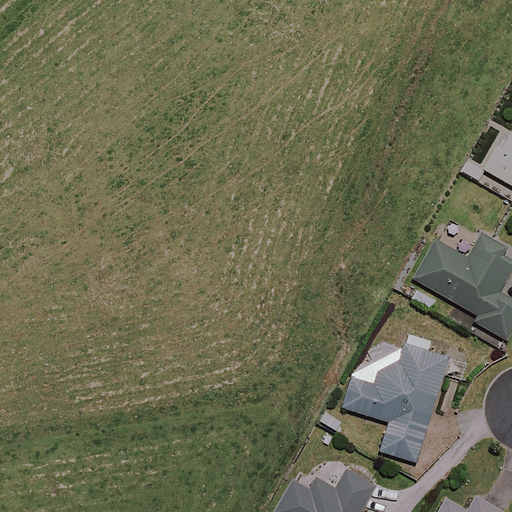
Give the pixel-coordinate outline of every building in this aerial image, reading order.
[(511,130),(487,176),(511,189),(511,130)] [(464,261),(432,244),(411,283),(475,318),(471,325),(505,343),(511,330),(511,303),(509,302),(496,295),(510,270),(470,248),(464,261)] [(405,336),(401,348),(352,373),(349,383),(340,410),(386,424),(377,454),(413,465),(446,360),(426,354),(430,343),(405,336)] [(291,484),(275,511),(359,511),(372,489),(344,473),(333,492),(313,481),(306,492),(291,484)] [(496,511),(474,500),(467,511),(465,511),(445,501),(438,511),(496,511)]
